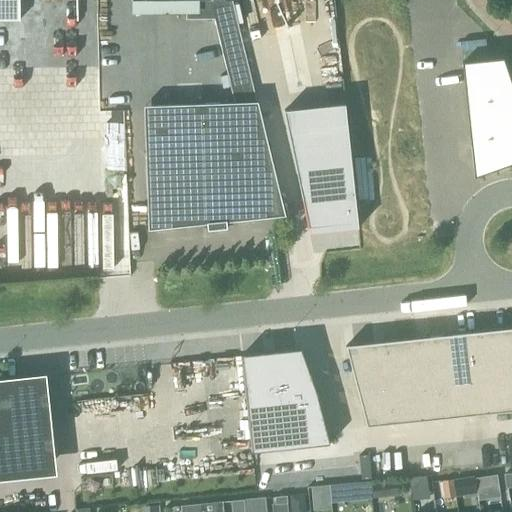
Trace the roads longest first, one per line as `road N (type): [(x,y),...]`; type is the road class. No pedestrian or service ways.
road 1 (residential): [(0,340),(504,284)]
road 2 (residential): [(511,192),(484,202),(467,236),(473,262),(504,284)]
